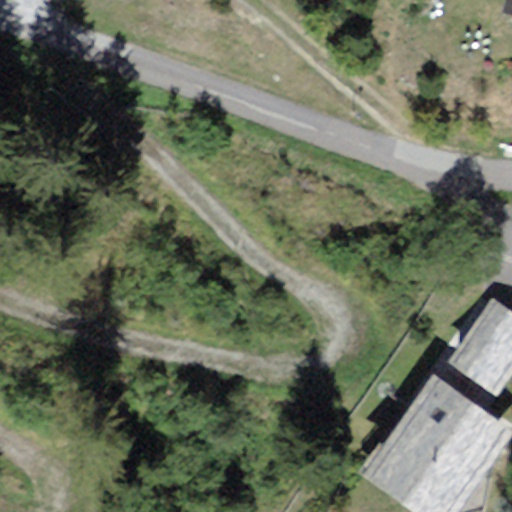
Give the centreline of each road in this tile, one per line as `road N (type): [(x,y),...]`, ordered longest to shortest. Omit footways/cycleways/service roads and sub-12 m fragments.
road 1 (track): [(53,27),(50,56),(235,246),(338,321),(340,344),(298,380),(68,333),(0,306)]
road 2 (residential): [(0,6),(410,162),(511,172)]
road 3 (track): [(248,0),(390,114),(422,144),(423,164)]
